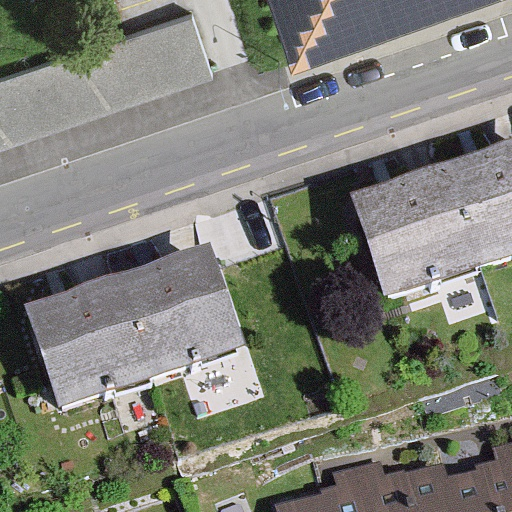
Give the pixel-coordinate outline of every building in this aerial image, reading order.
[(293,0),(299,17),(347,0),(293,0)] [(192,13),(0,77),(0,142),(212,72),(192,13)] [(387,196),(351,209),(369,261),(386,312),(511,268),(511,153),(474,167),(387,196)] [(61,309),(25,321),(43,373),(58,421),(243,360),(226,310),(210,260),(150,280),(61,309)] [(511,511),(511,451),(495,456),(498,469),(440,483),(446,511),(511,511)] [(446,511),(440,483),(437,472),(384,486),(380,468),(354,475),(363,511),(446,511)] [(363,511),(354,475),(337,480),(340,492),(322,497),(324,503),(287,511),(363,511)]
